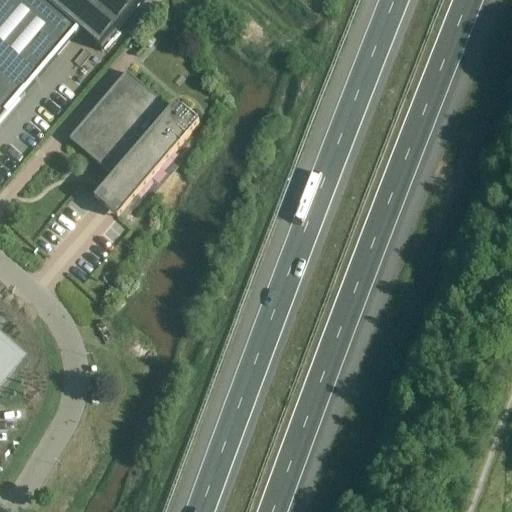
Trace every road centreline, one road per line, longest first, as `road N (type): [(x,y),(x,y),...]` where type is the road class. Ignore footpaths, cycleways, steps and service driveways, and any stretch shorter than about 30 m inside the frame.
road 1 (motorway): [(395,0),(199,511)]
road 2 (motorway): [(280,511),(475,0)]
road 3 (unclassified): [(13,511),(61,437),(74,372),(59,327),(0,269)]
